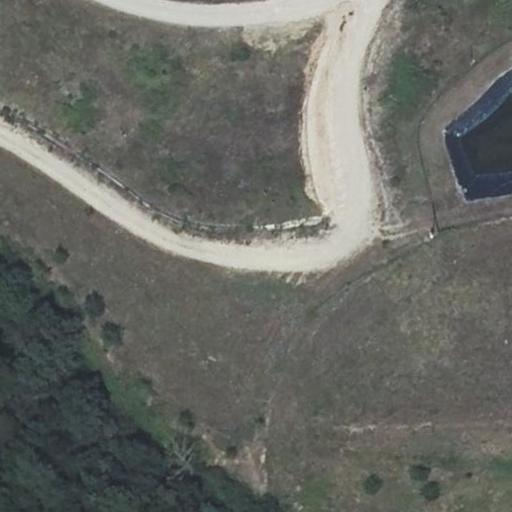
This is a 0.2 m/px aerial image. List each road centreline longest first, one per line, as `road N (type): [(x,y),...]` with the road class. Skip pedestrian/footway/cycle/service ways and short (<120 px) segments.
road 1 (track): [(0,137),(162,236),(330,258),(366,233),(342,106),(360,34),(379,0)]
road 2 (track): [(136,0),(160,9),(286,14),(320,0)]
